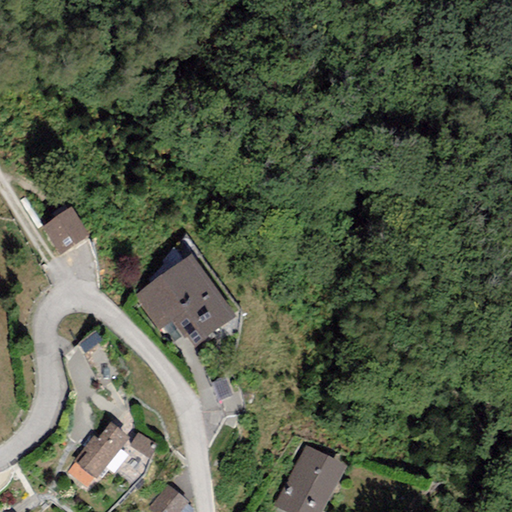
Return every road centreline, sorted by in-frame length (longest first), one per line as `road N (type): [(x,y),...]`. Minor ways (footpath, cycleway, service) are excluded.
road 1 (residential): [(0,457),(29,435),(49,396),(47,313),(58,300),(83,296),(155,360),(180,398),(202,511)]
road 2 (track): [(0,175),(67,296)]
